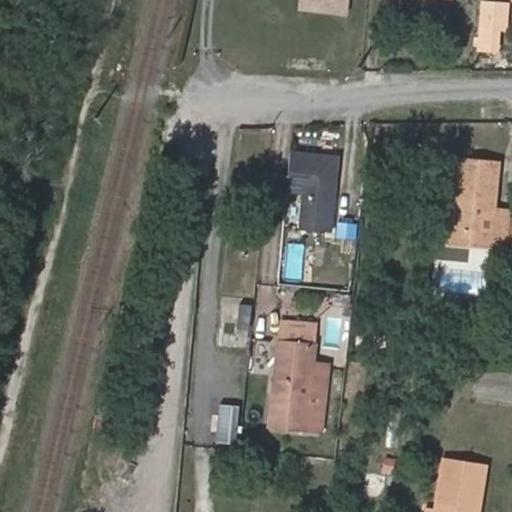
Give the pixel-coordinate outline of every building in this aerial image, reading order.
[(348,18),(350,0),(298,0),(297,12),(348,18)] [(414,0),(388,0),(388,7),(414,9),(414,0)] [(498,30),(504,29),(505,8),(485,6),(483,47),(496,48),(498,30)] [(340,157),(293,151),(288,188),(305,190),(301,228),(331,232),(340,157)] [(491,246),(509,247),(509,242),(511,215),(511,209),(496,207),(500,162),(461,158),(458,195),(454,229),(492,233),(491,246)] [(452,194),(448,240),(491,246),(492,233),(454,229),(458,195),(452,194)] [(200,277),(176,275),(173,307),(197,309),(200,277)] [(299,402),(309,403),(313,364),(317,331),(282,327),(270,424),(296,428),(299,402)] [(327,365),(313,364),(309,403),(299,402),(296,428),(319,431),(327,365)] [(442,478),(482,484),(485,467),(445,460),(442,478)] [(438,508),(437,511),(478,511),(482,484),(442,478),(438,508)]
